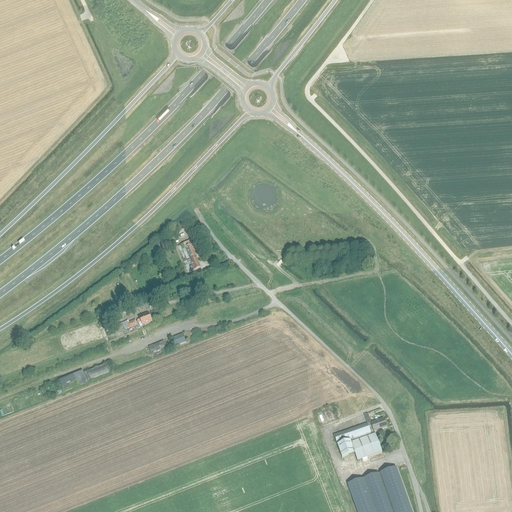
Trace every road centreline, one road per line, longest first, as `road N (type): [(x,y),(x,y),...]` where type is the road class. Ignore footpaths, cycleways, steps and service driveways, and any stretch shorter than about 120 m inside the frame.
road 1 (trunk): [(0,293),(179,138),(302,0)]
road 2 (track): [(0,387),(200,310),(388,268)]
road 3 (trunk): [(267,0),(155,124),(0,259)]
road 4 (trunk): [(0,328),(101,255),(249,110)]
road 5 (secondary): [(511,353),(399,227),(298,133)]
road 6 (trunk): [(177,53),(0,234)]
road 7 (unclassified): [(415,483),(377,395),(277,301)]
road 8 (unclassified): [(277,301),(194,209)]
